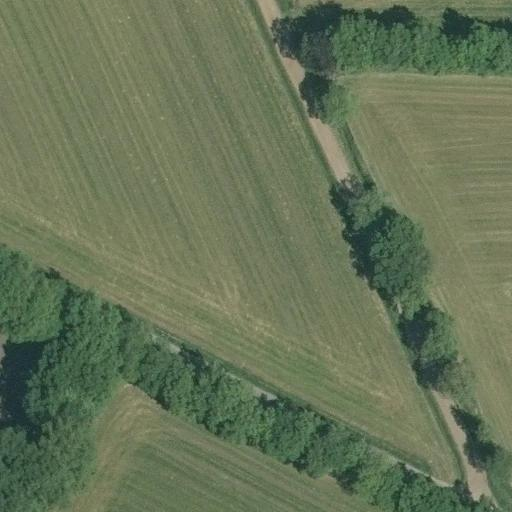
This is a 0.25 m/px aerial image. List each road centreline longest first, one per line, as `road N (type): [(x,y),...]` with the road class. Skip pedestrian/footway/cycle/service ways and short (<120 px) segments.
road 1 (track): [(481,511),(479,484),(262,0)]
road 2 (unclassified): [(474,511),(0,271)]
